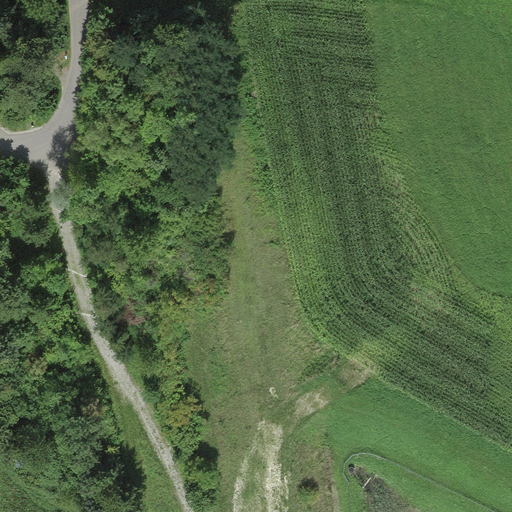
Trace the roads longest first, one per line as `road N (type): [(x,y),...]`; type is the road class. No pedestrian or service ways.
road 1 (track): [(41,145),(98,343),(155,424),(183,511)]
road 2 (track): [(86,0),(82,104),(66,130),(41,145),(0,149)]
road 3 (track): [(82,104),(5,0)]
